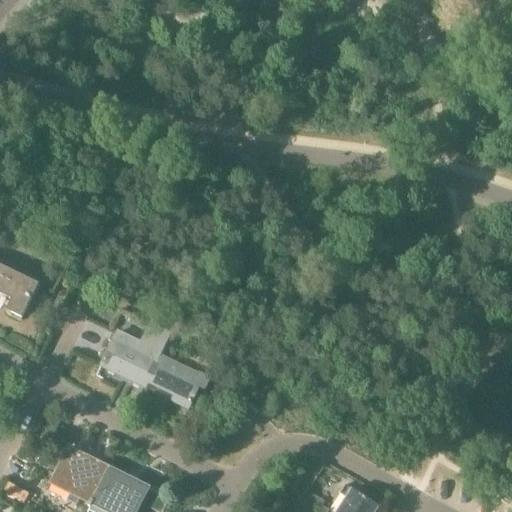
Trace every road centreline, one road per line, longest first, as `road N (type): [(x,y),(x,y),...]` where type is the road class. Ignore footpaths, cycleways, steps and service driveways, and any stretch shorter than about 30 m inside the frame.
road 1 (residential): [(0,86),(232,145),(365,161),(511,200)]
road 2 (residential): [(214,470),(260,439),(283,434),(414,503)]
road 3 (residential): [(214,470),(42,381)]
